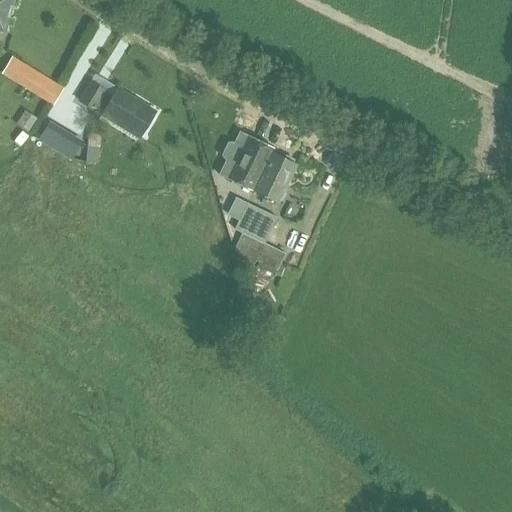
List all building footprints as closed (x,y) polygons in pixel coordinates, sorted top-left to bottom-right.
[(0,0),(0,30),(4,32),(13,0),(0,0)] [(53,106),(55,102),(64,88),(12,56),(1,74),(53,106)] [(118,88),(95,74),(78,100),(95,111),(97,109),(103,112),(101,114),(139,137),(155,110),(118,87),(118,88)] [(82,140),(51,121),(40,140),(39,140),(71,159),(82,140)] [(239,132),(220,175),(249,188),(263,158),(266,160),(270,152),(273,148),(239,132)] [(296,164),(270,152),(266,160),(263,158),(249,188),(278,202),(296,164)] [(277,271),(286,253),(265,243),(278,217),(246,202),(233,229),(241,233),(234,250),(237,259),(271,277),(275,270),(277,271)]
